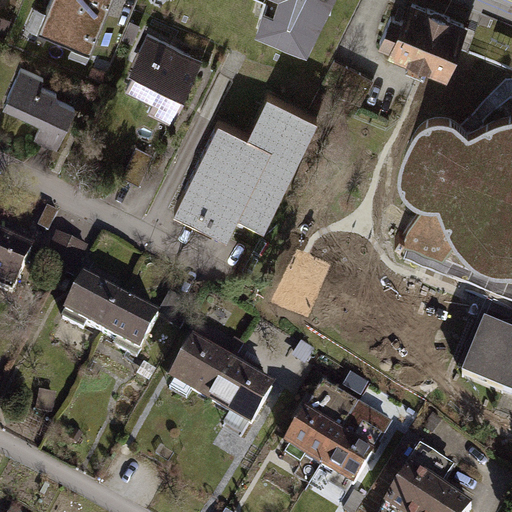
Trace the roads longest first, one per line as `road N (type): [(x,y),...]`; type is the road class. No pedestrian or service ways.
road 1 (residential): [(0,167),(222,278)]
road 2 (residential): [(0,442),(135,511)]
